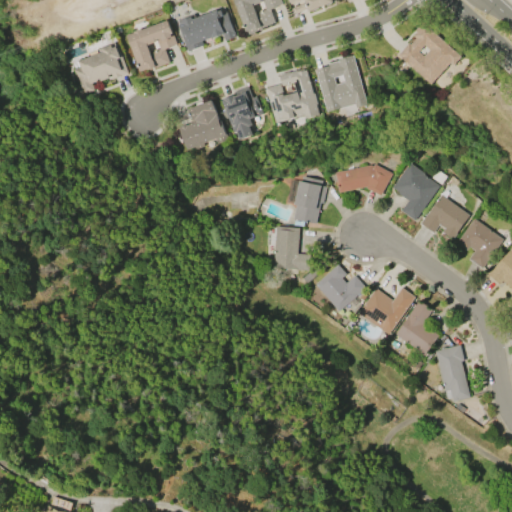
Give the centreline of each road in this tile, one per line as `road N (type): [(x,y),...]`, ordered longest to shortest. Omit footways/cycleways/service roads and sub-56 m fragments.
road 1 (residential): [(404,0),(362,25),(165,92),(145,115)]
road 2 (residential): [(511,417),(486,323),(468,299),(382,238)]
